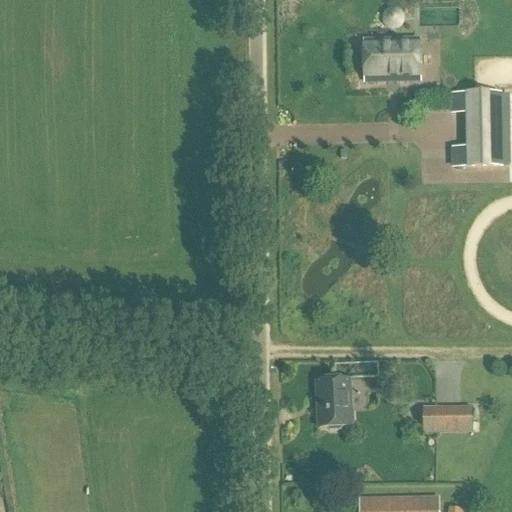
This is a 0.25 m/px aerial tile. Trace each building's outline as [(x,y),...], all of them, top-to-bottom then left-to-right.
[(391,27),(392,28),(395,28),(396,27),(397,27),(399,26),(400,25),(401,23),(401,22),(401,20),(401,19),(401,17),(400,15),(398,14),(396,12),(393,12),(391,12),(389,13),(388,14),(386,16),(386,18),(385,20),(386,23),(386,24),(387,25),(389,26),(391,27)] [(364,84),(364,86),(423,85),(421,39),(363,40),(363,42),(361,42),(361,47),(360,47),(362,84),(364,84)] [(450,150),(450,170),(502,170),(501,94),(449,95),(449,117),(463,116),(464,149),(450,150)] [(318,385),(320,432),(353,431),(351,383),(318,385)] [(421,410),(421,436),(472,436),(472,409),(421,410)] [(359,502),(359,511),(439,511),(439,501),(359,502)]
